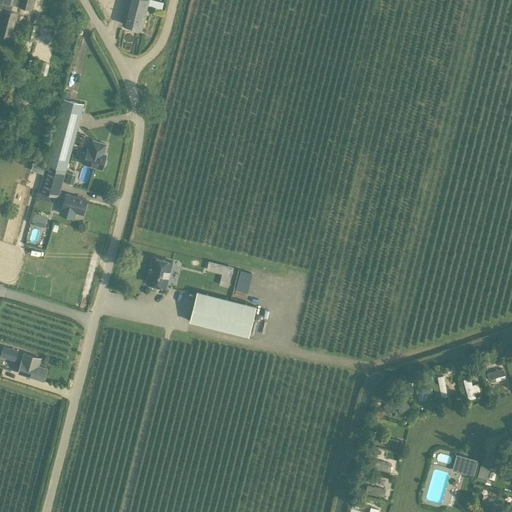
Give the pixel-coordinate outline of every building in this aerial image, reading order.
[(0,0),(0,35),(10,38),(17,13),(18,6),(19,6),(19,5),(31,8),(33,0),(13,0),(12,3),(9,2),(9,0),(0,0)] [(128,0),(122,24),(141,28),(148,0),(128,0)] [(28,23),(24,39),(35,42),(39,26),(28,23)] [(84,104),(63,98),(45,166),(47,166),(39,191),(56,196),(63,171),(65,171),(84,104)] [(106,154),(103,153),(106,144),(93,140),(90,149),(87,149),(83,163),(102,168),(102,166),(104,165),(105,161),(104,160),(106,154)] [(66,183),(74,186),(77,175),(69,173),(66,183)] [(83,213),(87,199),(66,193),(60,213),(74,217),(75,211),(83,213)] [(34,213),(31,223),(44,227),(46,217),(34,213)] [(146,282),(152,283),(151,285),(152,286),(158,288),(160,287),(160,285),(166,287),(172,261),(152,256),(146,282)] [(233,267),(224,265),(219,284),(228,286),(233,267)] [(256,305),(197,290),(189,320),(249,335),(256,305)] [(11,354),(9,358),(15,360),(18,350),(3,345),(1,351),(11,354)] [(47,367),(39,365),(42,357),(25,352),(22,360),(19,372),(44,380),(47,367)] [(454,393),(449,373),(437,376),(442,396),(454,393)] [(427,383),(431,379),(427,374),(423,377),(427,383)] [(479,381),(473,382),(472,376),(464,377),(468,398),(481,396),(479,381)] [(400,412),(409,406),(400,393),(383,405),(388,412),(397,406),(400,412)] [(389,438),(388,444),(398,447),(400,441),(389,438)] [(484,451),(476,479),(486,482),(492,461),(497,462),(501,451),(491,448),(484,451)] [(458,455),(455,465),(463,468),(466,457),(458,455)] [(375,460),(374,467),(386,469),(387,462),(375,460)] [(366,490),(383,495),(386,487),(368,483),(366,490)]
